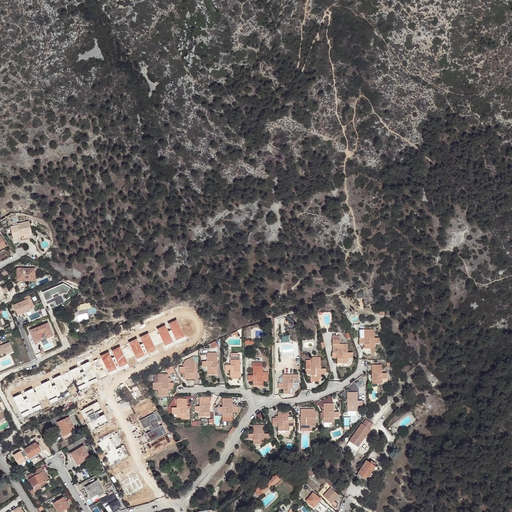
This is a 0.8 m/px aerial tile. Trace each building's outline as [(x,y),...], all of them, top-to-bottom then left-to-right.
[(16,225),(9,227),(12,239),(20,237),(20,238),(31,236),(28,221),(16,224),(16,225)] [(27,277),(27,280),(36,280),(36,269),(18,269),(18,277),(27,277)] [(64,283),(43,293),(48,304),(55,301),(57,306),(65,302),(62,295),(61,292),(64,290),(65,293),(70,296),(74,289),(64,283)] [(13,305),(18,317),(24,315),(23,313),(31,309),(27,299),(13,305)] [(73,314),(68,315),(69,319),(85,314),(84,308),(90,306),(89,301),(76,305),(77,310),(75,311),(75,312),(72,313),(73,314)] [(85,314),(69,319),(71,324),(87,319),(85,314)] [(187,339),(177,319),(168,323),(171,330),(169,331),(165,325),(140,337),(143,343),(140,345),(137,338),(112,350),(115,357),(112,358),(109,352),(81,365),(84,372),(81,374),(78,367),(53,379),(56,385),(52,387),(49,380),(24,392),(27,398),(24,400),(21,394),(13,398),(22,416),(41,407),(39,402),(48,397),(51,403),(70,394),(67,388),(76,384),(79,390),(98,381),(95,375),(107,369),(110,375),(129,366),(126,360),(135,356),(138,363),(158,353),(155,348),(163,344),(166,349),(187,339)] [(47,323),(29,331),(35,343),(46,338),(46,337),(52,334),(47,323)] [(374,338),(374,329),(363,329),(364,338),(359,338),(359,343),(364,343),(364,348),(371,348),(371,353),(374,353),(374,343),(379,343),(379,338),(374,338)] [(337,352),(333,352),(333,358),(338,358),(338,363),(347,363),(348,358),(352,358),(352,352),(348,352),(347,343),(340,344),(340,340),(333,340),(333,344),(337,344),(337,352)] [(2,345),(0,341),(0,354),(5,352),(8,351),(8,350),(11,348),(9,342),(2,345)] [(208,372),(218,372),(218,356),(218,354),(217,353),(208,353),(208,362),(203,361),(203,367),(208,368),(208,371),(208,372)] [(231,376),(241,376),(241,356),(238,356),(230,357),(231,366),(229,366),(227,366),(226,366),(226,371),(231,371),(231,376)] [(306,369),(311,369),(311,364),(313,364),(313,360),(321,360),(321,357),(306,357),(306,369)] [(185,377),(195,377),(195,363),(193,358),(185,362),(185,367),(180,367),(180,372),(185,372),(185,377)] [(313,364),(311,364),(311,369),(306,369),(306,374),(311,374),(311,379),(319,379),(321,379),(322,374),(326,374),(326,368),(321,368),(321,360),(313,360),(313,364)] [(264,373),(264,371),(262,371),(262,367),(263,367),(263,363),(253,363),(253,367),(254,367),(254,376),(249,376),(249,382),(254,382),(254,386),(264,386),(264,381),(269,381),(269,376),(264,376),(264,373)] [(383,364),(374,364),(374,369),(372,368),(373,383),(383,384),(383,382),(383,378),(388,378),(388,373),(383,373),(383,364)] [(299,379),(299,374),(284,375),(284,383),(279,383),(279,388),(284,389),(284,394),(294,393),(294,388),(299,388),(299,383),(294,383),(294,380),(299,379)] [(168,383),(168,378),(168,375),(158,375),(158,383),(155,383),(154,383),(154,388),(158,388),(158,393),(169,393),(169,388),(173,388),(173,383),(171,383),(168,383)] [(358,387),(365,383),(362,379),(355,383),(358,387)] [(348,410),(358,410),(358,405),(363,405),(363,400),(358,400),(358,392),(347,392),(348,410)] [(209,418),(209,402),(208,402),(207,399),(199,398),(199,407),(194,407),(194,413),(199,413),(199,418),(209,418)] [(233,408),(233,403),(231,403),(231,400),(222,399),(222,408),(217,408),(217,414),(223,414),(223,419),(233,419),(233,414),(238,414),(238,408),(233,408)] [(98,400),(81,409),(86,418),(89,416),(91,420),(88,421),(93,430),(110,421),(105,412),(100,415),(98,412),(103,409),(98,400)] [(187,406),(187,403),(185,403),(185,400),(176,400),(176,408),(172,408),(172,414),(177,414),(176,419),(187,419),(187,408),(187,406)] [(326,407),(324,407),(324,410),(324,419),(324,423),(332,422),(335,422),(335,417),(339,417),(340,412),(335,412),(334,403),(326,403),(326,407)] [(64,419),(76,413),(74,409),(62,415),(64,419)] [(301,429),(311,428),(311,425),(311,423),(316,423),(316,413),(314,409),(301,409),(301,416),(301,418),(301,429)] [(157,411),(140,420),(144,428),(150,425),(152,429),(146,432),(151,442),(168,433),(163,423),(159,425),(157,421),(161,419),(157,411)] [(281,416),(279,416),(279,417),(276,418),(273,418),(273,424),(275,424),(279,424),(279,425),(279,431),(289,431),(289,426),(294,426),(294,421),(293,421),(289,421),(289,417),(289,412),(281,412),(281,416)] [(64,420),(64,419),(62,415),(51,419),(54,425),(58,422),(64,420)] [(64,420),(58,422),(64,436),(70,434),(69,431),(74,429),(75,428),(70,417),(64,420)] [(373,424),(366,419),(363,424),(362,423),(349,441),(358,447),(370,429),(369,428),(373,424)] [(256,429),(254,429),(254,434),(249,434),(249,439),(254,440),(254,444),(264,444),(264,439),(269,439),(269,434),(264,434),(264,425),(256,425),(256,429)] [(116,433),(98,442),(110,463),(128,454),(123,444),(117,447),(116,444),(120,441),(116,433)] [(69,450),(89,439),(87,436),(68,447),(69,450)] [(24,450),(30,459),(38,454),(42,452),(37,442),(24,450)] [(384,446),(380,444),(378,443),(374,449),(380,453),(384,446)] [(73,453),(72,454),(78,466),(91,458),(84,446),(73,453)] [(270,453),(274,456),(280,448),(277,446),(270,453)] [(12,454),(18,465),(26,460),(20,450),(12,454)] [(78,466),(72,454),(70,455),(76,466),(78,466)] [(360,479),(361,478),(363,476),(365,477),(366,476),(368,477),(369,476),(376,465),(367,460),(356,477),(360,479)] [(132,464),(115,474),(126,495),(143,486),(139,477),(134,479),(131,475),(137,473),(132,464)] [(310,465),(302,473),(306,476),(308,475),(311,477),(316,470),(310,465)] [(41,467),(26,475),(33,486),(36,491),(42,488),(41,487),(40,485),(46,481),(49,479),(44,470),(43,470),(41,467)] [(269,483),(272,486),(282,477),(278,473),(269,482),(269,483)] [(331,487),(331,488),(334,491),(336,489),(328,481),(327,483),(331,487)] [(88,492),(91,498),(98,495),(99,497),(104,494),(97,482),(86,488),(88,492)] [(261,491),(258,486),(254,493),(257,497),(260,494),(261,495),(263,494),(261,491)] [(331,488),(323,496),(336,509),(338,505),(334,501),(339,495),(334,491),(331,488)] [(306,501),(314,507),(319,502),(321,499),(313,493),(306,501)] [(110,495),(100,501),(102,505),(107,502),(113,511),(121,507),(113,494),(110,495)] [(68,508),(67,506),(69,505),(64,498),(53,504),(58,511),(62,511),(64,511),(68,508)] [(306,502),(305,503),(311,510),(313,508),(310,505),(306,502)]
